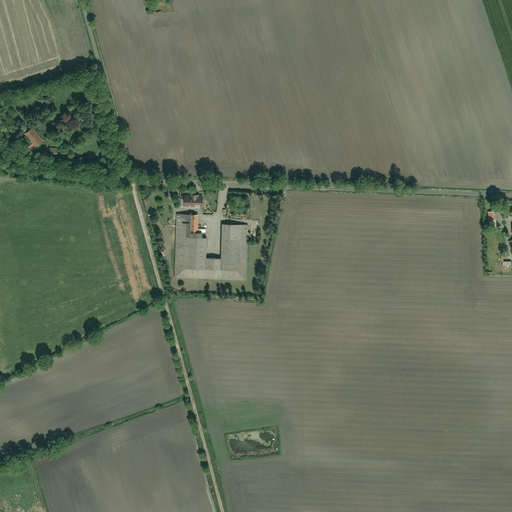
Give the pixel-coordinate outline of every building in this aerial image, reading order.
[(33,127),(24,133),(33,146),(42,140),(33,127)] [(28,149),(23,151),(28,161),(33,158),(28,149)] [(47,150),(46,158),(58,159),(58,151),(47,150)] [(202,196),(185,195),(184,207),(202,208),(202,196)] [(172,279),(245,281),(247,224),(221,224),(220,259),(206,258),(206,237),(199,236),(199,215),(174,214),(172,279)]
